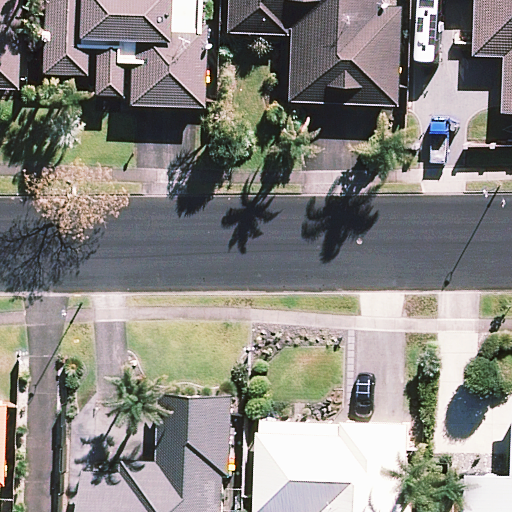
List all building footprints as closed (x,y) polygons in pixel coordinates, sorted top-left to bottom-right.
[(0,0),(0,92),(26,93),(28,0),(0,0)] [(134,109),(209,111),(211,56),(204,56),(205,0),(52,0),(51,79),(92,80),(93,53),(100,53),(99,99),(134,100),(134,109)] [(296,38),(293,105),(403,109),(407,7),(386,6),(386,0),(234,0),(233,35),(296,38)] [(511,100),(511,119),(511,118),(511,0),(485,0),(483,63),(511,63),(511,100)] [(244,404),(169,401),(166,466),(131,465),(130,478),(95,477),(93,511),(232,511),(234,484),(241,485),(244,404)] [(0,487),(8,488),(11,407),(0,407),(0,487)] [(351,440),(266,437),(262,511),(421,511),(423,479),(416,479),(418,432),(351,430),(351,440)] [(511,511),(511,481),(477,480),(475,511),(511,511)]
